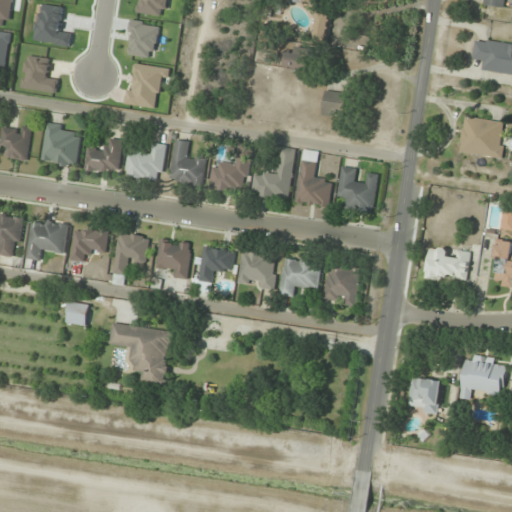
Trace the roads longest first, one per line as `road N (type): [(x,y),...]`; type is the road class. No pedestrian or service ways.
road 1 (residential): [(400,246),(0,187)]
road 2 (tertiary): [(359,511),(409,185)]
road 3 (tertiary): [(409,185),(436,0)]
road 4 (residential): [(511,319),(390,311)]
